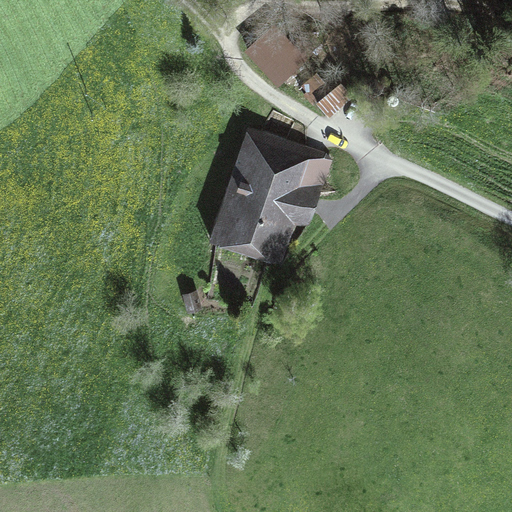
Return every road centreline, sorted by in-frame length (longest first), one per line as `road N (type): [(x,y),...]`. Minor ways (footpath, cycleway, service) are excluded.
road 1 (track): [(511,16),(415,5),(270,7),(234,25),(228,37),(241,73),(381,161)]
road 2 (track): [(381,161),(511,221)]
